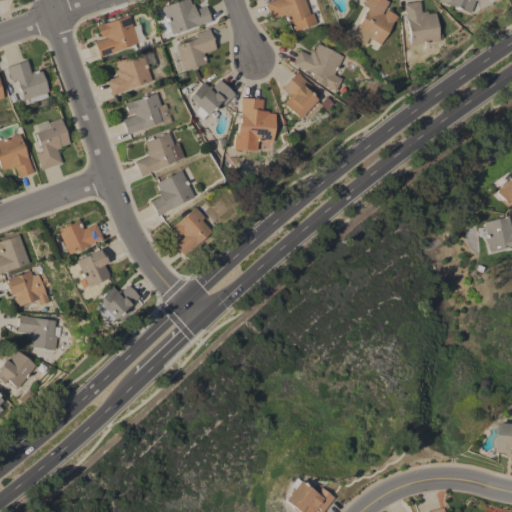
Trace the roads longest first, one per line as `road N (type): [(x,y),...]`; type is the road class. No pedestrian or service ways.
road 1 (primary): [(511,39),(351,158),(183,303)]
road 2 (primary): [(199,321),(297,234),(511,70)]
road 3 (residential): [(183,303),(140,253),(105,180),(47,0)]
road 4 (primary): [(183,303),(0,468)]
road 5 (primary): [(0,498),(135,382)]
road 6 (residential): [(511,493),(420,482),(364,511)]
